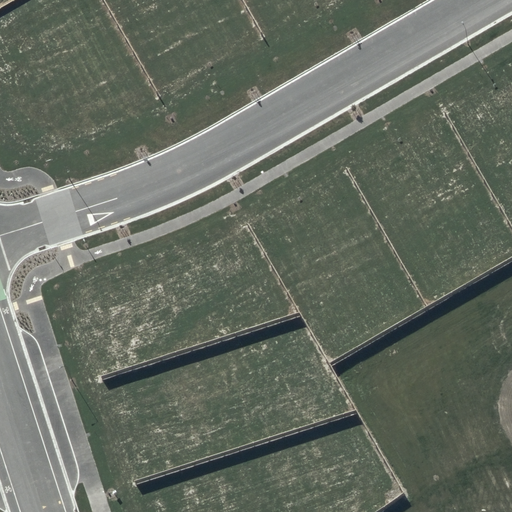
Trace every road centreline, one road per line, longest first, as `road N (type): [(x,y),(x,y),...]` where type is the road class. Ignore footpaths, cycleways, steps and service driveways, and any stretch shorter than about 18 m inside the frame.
road 1 (residential): [(481,0),(210,157),(0,236)]
road 2 (residential): [(41,511),(0,382)]
